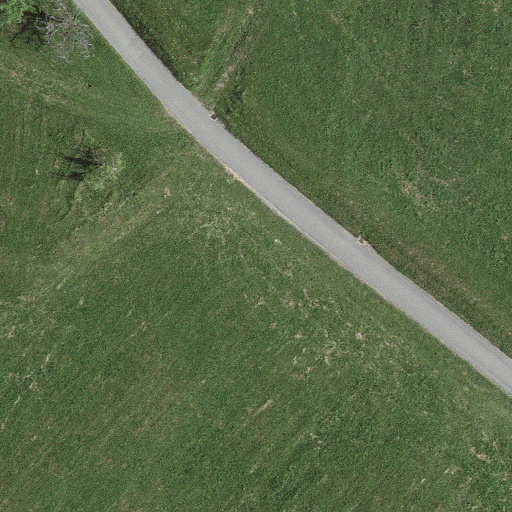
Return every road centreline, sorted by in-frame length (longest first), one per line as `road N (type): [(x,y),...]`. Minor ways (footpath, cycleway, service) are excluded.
road 1 (track): [(191,126),(303,220),(511,368)]
road 2 (residential): [(191,126),(89,0)]
